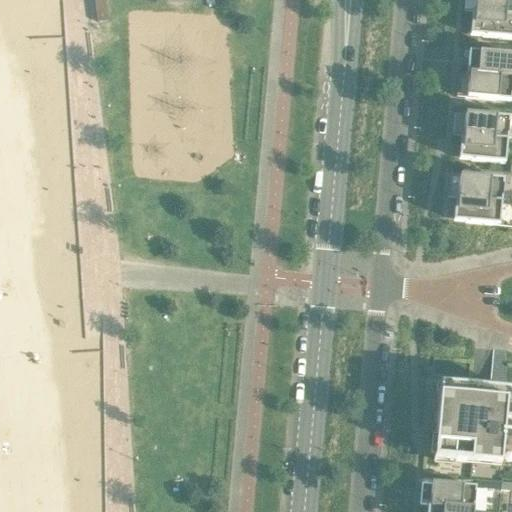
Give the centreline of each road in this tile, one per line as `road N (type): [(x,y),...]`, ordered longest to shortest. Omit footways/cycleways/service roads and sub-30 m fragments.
road 1 (tertiary): [(350,0),(303,511)]
road 2 (residential): [(377,288),(403,0)]
road 3 (residential): [(357,511),(377,288)]
